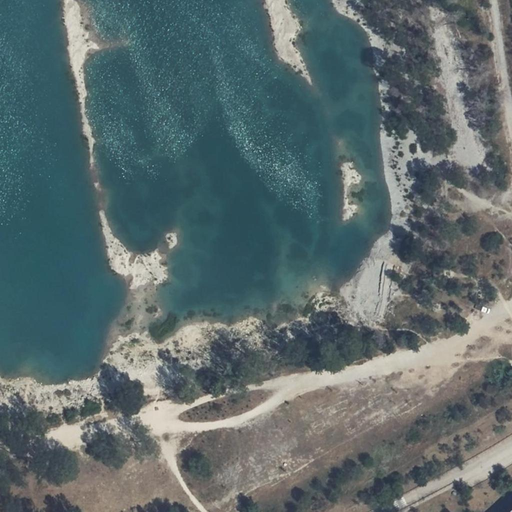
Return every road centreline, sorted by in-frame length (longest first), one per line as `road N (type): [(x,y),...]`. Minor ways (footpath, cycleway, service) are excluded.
road 1 (track): [(511,307),(501,323),(409,362),(302,383),(234,423),(101,432),(0,456)]
road 2 (track): [(302,383),(263,384),(101,432)]
